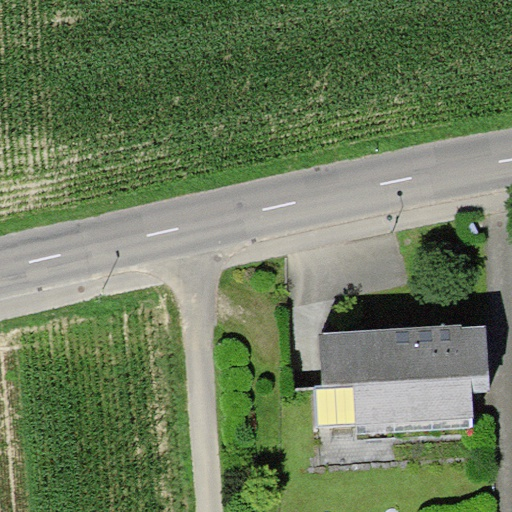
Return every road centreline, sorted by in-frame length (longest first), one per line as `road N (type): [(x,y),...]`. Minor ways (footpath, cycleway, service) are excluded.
road 1 (secondary): [(0,265),(511,158)]
road 2 (track): [(189,224),(207,511)]
